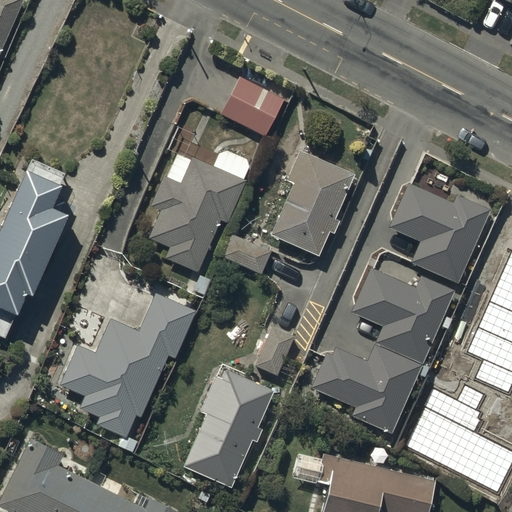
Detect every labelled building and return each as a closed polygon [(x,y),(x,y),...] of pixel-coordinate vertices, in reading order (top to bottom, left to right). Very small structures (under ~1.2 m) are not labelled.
[(0,0),(0,59),(27,2),(23,0),(0,0)] [(238,76),(219,114),(265,136),(283,98),(238,76)] [(352,175),(301,153),(289,178),(296,182),(273,233),(318,253),(352,175)] [(227,224),(246,182),(193,159),(181,186),(164,178),(151,208),(160,212),(148,240),(170,249),(165,260),(197,274),(220,221),(227,224)] [(30,177),(28,182),(24,181),(0,235),(0,318),(15,326),(63,220),(53,215),(63,192),(30,177)] [(454,207),(409,187),(392,226),(423,240),(413,264),(456,283),(489,211),(458,197),(454,207)] [(270,252),(229,233),(219,255),(260,274),(270,252)] [(416,292),(372,272),(354,311),(385,325),(377,342),(421,362),(451,295),(421,282),(416,292)] [(195,313),(157,296),(139,335),(110,322),(95,356),(76,348),(60,385),(84,396),(79,407),(100,416),(97,423),(125,435),(135,412),(139,414),(167,352),(176,355),(195,313)] [(470,332),(473,334),(464,352),(475,357),(461,385),(480,394),(465,424),(503,443),(511,426),(511,313),(486,301),(470,332)] [(293,338),(272,329),(264,347),(256,365),(276,374),(284,356),(293,338)] [(418,367),(376,348),(368,365),(338,352),(334,359),(327,356),(313,387),(357,407),(354,415),(390,431),(418,367)] [(270,393),(227,374),(224,382),(215,379),(201,411),(208,414),(186,466),(230,485),(270,393)] [(397,434),(398,434),(443,453),(456,421),(416,396),(397,434)] [(0,508),(8,511),(75,511),(88,484),(53,467),(58,456),(30,442),(0,503),(0,508)] [(429,511),(435,484),(324,459),(318,484),(329,487),(323,511),(429,511)] [(174,511),(150,500),(145,511),(88,484),(75,511),(174,511)]
